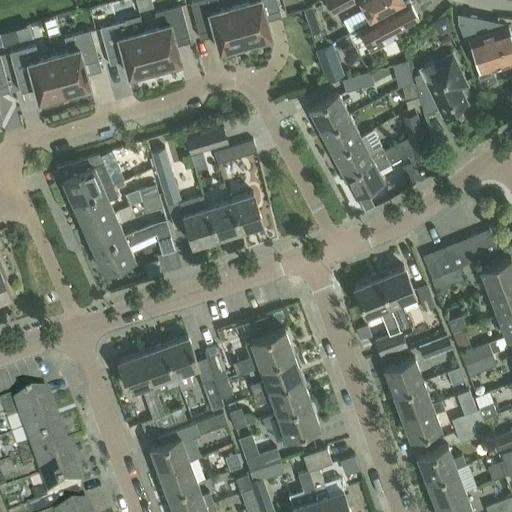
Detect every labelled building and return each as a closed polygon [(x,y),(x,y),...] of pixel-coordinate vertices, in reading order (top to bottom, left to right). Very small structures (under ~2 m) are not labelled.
[(217,0),(199,0),(190,3),(198,33),(213,29),(215,35),(219,51),(233,47),(234,52),(246,48),(234,5),(220,9),(217,0)] [(248,0),(248,1),(234,5),(246,48),(258,45),(257,40),(270,37),(266,21),(264,14),(279,10),(276,0),(248,0)] [(355,0),(324,0),(332,15),(356,2),(355,0)] [(402,0),(359,0),(370,21),(404,4),(402,0)] [(404,4),(358,27),(370,51),(385,43),(382,38),(419,19),(410,1),(404,4)] [(158,26),(144,30),(155,73),(167,70),(166,66),(180,62),(174,40),(189,36),(180,5),(154,12),(158,26)] [(503,23),(457,13),(458,22),(465,40),(469,40),(474,55),(511,42),(511,38),(508,25),(504,27),(503,23)] [(316,19),(308,21),(315,42),(323,40),(316,19)] [(126,20),(99,28),(108,58),(122,54),(124,60),(128,76),(142,72),(143,77),(155,73),(144,30),(129,34),(126,20)] [(68,51),(53,55),(65,98),(77,95),(76,90),(90,86),(86,75),(84,65),(98,61),(90,30),(64,37),(68,51)] [(511,60),(511,42),(474,55),(479,71),(477,75),(482,87),(498,82),(493,67),(511,60)] [(343,74),(332,44),(315,50),(327,80),(343,74)] [(35,45),(9,52),(17,83),(32,79),(35,89),(38,101),(52,97),(53,102),(65,98),(53,55),(39,59),(35,45)] [(422,71),(414,75),(424,115),(439,107),(442,115),(467,103),(459,87),(464,85),(466,84),(451,53),(420,68),(422,71)] [(342,79),(346,92),(373,84),(370,71),(342,79)] [(109,76),(91,77),(92,106),(110,105),(109,76)] [(402,86),(405,99),(416,97),(412,83),(402,86)] [(320,129),(349,114),(337,92),(309,107),(320,129)] [(406,130),(418,127),(415,112),(402,116),(406,130)] [(360,135),(349,114),(320,129),(331,150),(360,135)] [(408,137),(383,150),(343,172),(355,194),(383,179),(378,170),(407,155),(408,159),(414,156),(425,153),(418,127),(406,130),(408,137)] [(227,143),(222,128),(185,139),(189,154),(227,143)] [(371,129),(360,135),(331,150),(343,172),(383,150),(371,129)] [(256,152),(254,139),(213,152),(217,164),(256,152)] [(179,201),(178,198),(170,171),(171,168),(164,147),(150,151),(171,221),(183,217),(192,246),(215,239),(205,207),(201,195),(179,201)] [(74,174),(62,179),(72,202),(113,184),(99,153),(69,162),(74,174)] [(113,184),(72,202),(82,226),(114,212),(109,199),(118,195),(113,184)] [(142,201),(159,196),(155,184),(139,189),(142,201)] [(228,200),(238,232),(262,225),(252,193),(228,200)] [(162,206),(159,196),(142,201),(145,212),(162,206)] [(238,232),(228,200),(205,207),(215,239),(238,232)] [(114,212),(82,226),(92,249),(124,235),(114,212)] [(152,223),(136,229),(124,235),(92,249),(103,273),(106,272),(106,274),(109,275),(119,271),(120,269),(119,266),(135,260),(129,246),(155,234),(161,256),(175,252),(166,220),(152,224),(152,223)] [(497,251),(488,229),(478,234),(487,255),(497,251)] [(478,234),(467,238),(476,260),(487,255),(478,234)] [(476,260),(467,238),(456,243),(465,265),(476,260)] [(456,243),(445,248),(454,269),(458,268),(465,265),(456,243)] [(445,248),(434,252),(443,274),(454,269),(445,248)] [(443,274),(434,252),(422,257),(431,279),(443,274)] [(489,293),(511,283),(511,261),(510,258),(480,269),(489,293)] [(0,299),(8,297),(2,279),(5,278),(0,265),(0,299)] [(403,267),(378,277),(400,332),(410,328),(412,327),(403,305),(416,300),(414,296),(403,267)] [(454,269),(443,274),(431,279),(435,290),(463,280),(458,268),(454,269)] [(400,332),(378,277),(354,286),(365,315),(379,309),(389,333),(375,338),(381,354),(405,344),(400,332)] [(435,306),(426,283),(415,287),(424,310),(435,306)] [(511,283),(489,293),(498,315),(511,309),(511,283)] [(511,309),(498,315),(506,338),(511,335),(511,309)] [(452,332),(466,327),(461,315),(447,320),(452,332)] [(259,365),(293,353),(285,329),(250,342),(255,353),(241,358),(245,371),(259,366),(259,365)] [(423,357),(451,347),(446,335),(419,345),(423,357)] [(206,357),(196,360),(187,336),(164,345),(175,375),(180,390),(193,386),(187,371),(196,368),(211,409),(223,405),(220,397),(214,381),(206,357)] [(464,364),(492,353),(487,341),(460,352),(464,364)] [(164,345),(141,353),(155,391),(168,387),(165,379),(175,375),(164,345)] [(214,381),(226,376),(216,346),(204,350),(206,357),(214,381)] [(155,391),(141,353),(118,362),(129,392),(141,388),(152,418),(140,422),(145,434),(172,424),(167,412),(164,413),(155,391)] [(259,365),(259,366),(265,380),(250,386),(253,394),(302,377),(293,353),(259,365)] [(496,365),(492,353),(464,364),(469,375),(496,365)] [(392,392),(422,380),(414,358),(384,370),(392,392)] [(464,380),(459,366),(447,371),(452,385),(464,380)] [(232,393),(226,376),(214,381),(220,397),(232,393)] [(302,377),(253,394),(257,404),(271,399),(276,412),(276,413),(310,400),(302,377)] [(422,380),(392,392),(401,415),(431,403),(422,380)] [(27,403),(23,393),(0,401),(0,411),(4,423),(15,419),(19,431),(53,418),(45,397),(27,403)] [(441,399),(431,403),(401,415),(410,439),(440,427),(435,412),(444,408),(441,399)] [(266,431),(272,429),(276,442),(319,426),(310,400),(276,413),(276,412),(261,418),(266,431)] [(492,401),(480,406),(478,407),(479,409),(483,419),(497,413),(492,401)] [(186,419),(186,418),(181,407),(167,412),(172,424),(186,419)] [(240,407),(229,411),(235,428),(246,424),(240,407)] [(483,419),(479,409),(451,419),(455,430),(483,420),(482,419),(483,419)] [(222,412),(195,422),(199,434),(227,424),(222,412)] [(24,445),(14,449),(16,457),(61,440),(53,418),(19,431),(24,445)] [(483,420),(455,430),(460,442),(487,432),(483,420)] [(139,422),(129,426),(135,442),(146,438),(139,422)] [(161,444),(150,448),(158,470),(188,459),(199,455),(192,436),(199,434),(195,422),(158,435),(161,444)] [(495,450),(511,443),(511,429),(490,438),(495,450)] [(61,440),(16,457),(20,468),(31,464),(35,476),(69,463),(61,440)] [(447,446),(416,458),(425,480),(466,464),(462,454),(452,457),(447,446)] [(276,447),(246,457),(245,458),(249,470),(280,460),(276,447)] [(327,447),(303,455),(303,456),(308,470),(322,511),(349,511),(342,490),(345,489),(342,480),(338,478),(324,483),(319,468),(331,464),(332,463),(327,447)] [(502,460),(499,461),(505,475),(507,474),(510,481),(511,480),(511,448),(500,453),(502,460)] [(241,466),(236,452),(224,457),(229,471),(241,466)] [(335,458),(339,476),(356,472),(351,454),(335,458)] [(197,482),(188,459),(158,470),(166,494),(197,482)] [(499,461),(488,466),(487,466),(492,480),(505,475),(499,461)] [(30,495),(34,505),(24,509),(25,511),(40,511),(63,504),(78,499),(75,490),(79,489),(69,463),(35,476),(40,491),(30,495)] [(466,464),(425,480),(434,503),(464,491),(477,486),(468,463),(466,464)] [(322,511),(308,470),(298,473),(307,501),(292,506),(294,511),(322,511)] [(252,487),(250,481),(247,474),(235,478),(240,492),(252,487)] [(260,511),(271,511),(272,511),(273,511),(262,477),(250,481),(252,487),(260,511)] [(201,494),(197,482),(166,494),(172,511),(186,511),(213,502),(209,491),(201,494)] [(260,511),(252,487),(240,492),(246,511),(260,511)] [(472,511),(464,491),(434,503),(437,511),(472,511)] [(507,511),(511,510),(511,496),(484,507),(486,511),(507,511)] [(216,511),(213,502),(186,511),(216,511)]
